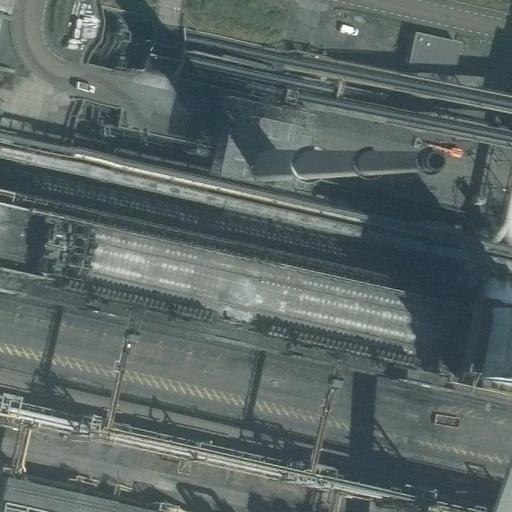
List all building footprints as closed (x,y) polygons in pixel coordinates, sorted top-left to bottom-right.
[(454,43),(409,33),(401,67),(447,77),(454,43)] [(38,166),(70,168),(71,151),(39,149),(38,166)] [(236,151),(236,180),(261,180),(260,151),(236,151)] [(13,295),(13,296),(99,315),(398,382),(426,388),(444,392),(446,382),(507,396),(511,396),(511,314),(457,302),(441,298),(441,300),(425,296),(426,293),(415,291),(415,288),(210,242),(34,203),(33,205),(37,206),(17,294),(14,294),(13,295)] [(145,511),(0,479),(0,511),(145,511)]
